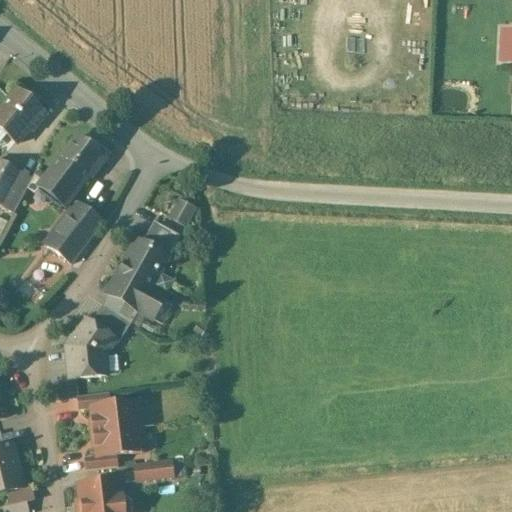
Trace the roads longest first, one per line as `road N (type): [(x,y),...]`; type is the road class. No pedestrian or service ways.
road 1 (unclassified): [(231,184),(511,206)]
road 2 (residential): [(156,158),(26,359)]
road 3 (residential): [(0,32),(156,158)]
road 4 (residential): [(26,359),(49,511)]
